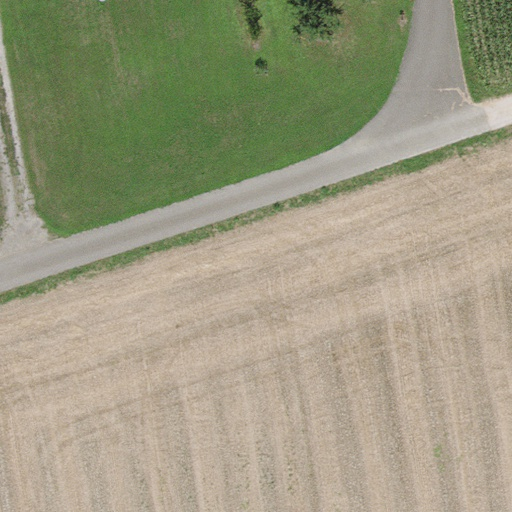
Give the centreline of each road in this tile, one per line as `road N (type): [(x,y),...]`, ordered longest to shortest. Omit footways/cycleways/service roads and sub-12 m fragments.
road 1 (residential): [(0,280),(439,131)]
road 2 (track): [(38,268),(0,35)]
road 3 (track): [(439,131),(430,0)]
